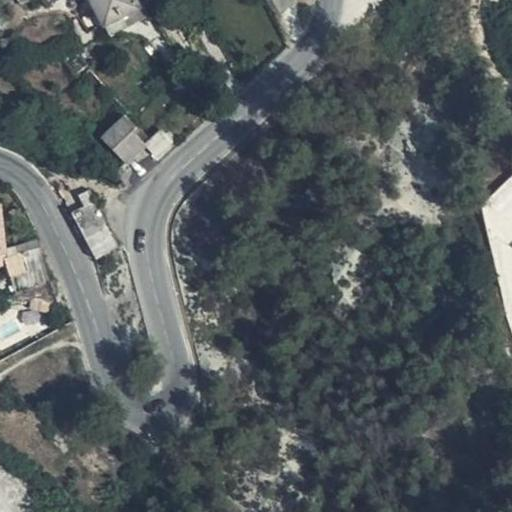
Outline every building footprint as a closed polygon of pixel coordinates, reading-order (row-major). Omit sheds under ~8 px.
[(136,0),(91,0),(106,26),(140,8),(136,0)] [(116,32),(138,20),(145,16),(140,8),(106,26),(110,35),(116,32)] [(105,142),(127,165),(145,146),(133,133),(137,129),(127,119),(105,142)] [(148,146),(158,157),(172,143),(162,133),(151,143),(148,146)] [(120,247),(90,191),(78,198),(84,208),(72,214),(97,260),(120,247)] [(45,266),(37,239),(34,230),(14,237),(26,272),(45,266)] [(26,272),(30,286),(49,281),(45,266),(26,272)]
